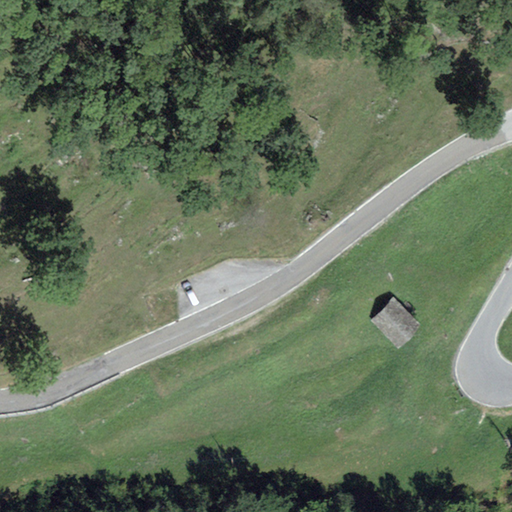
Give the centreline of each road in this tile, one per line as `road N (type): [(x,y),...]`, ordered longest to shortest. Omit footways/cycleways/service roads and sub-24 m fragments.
road 1 (unclassified): [(511,126),(425,174),(260,296),(62,386),(0,401)]
road 2 (unclassified): [(511,383),(487,374),(481,357),(483,334),(511,281)]
